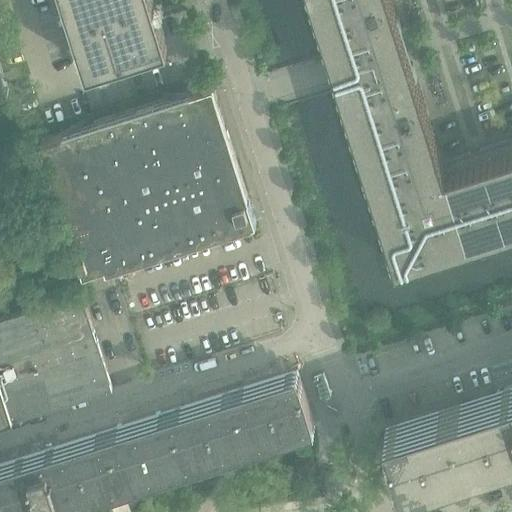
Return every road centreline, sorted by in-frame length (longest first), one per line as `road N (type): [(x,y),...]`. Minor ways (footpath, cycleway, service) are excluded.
road 1 (residential): [(0,441),(321,339)]
road 2 (residential): [(247,99),(511,15)]
road 3 (residential): [(321,339),(247,99)]
road 4 (residential): [(349,395),(511,344)]
road 5 (residential): [(383,510),(511,477)]
